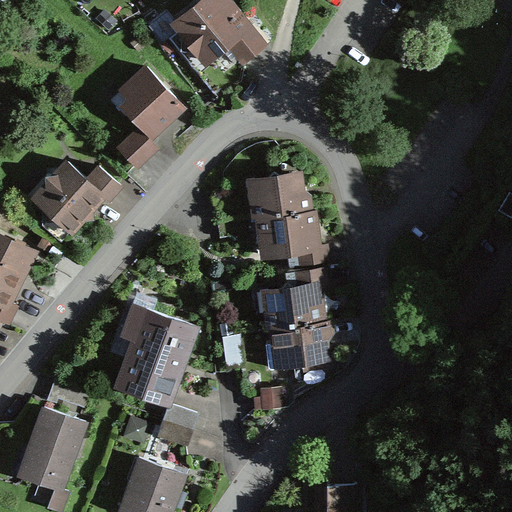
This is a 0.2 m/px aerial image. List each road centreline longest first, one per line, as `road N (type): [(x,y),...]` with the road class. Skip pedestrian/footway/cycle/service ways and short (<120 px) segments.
road 1 (residential): [(0,385),(216,130),(259,111),(293,114),(327,139),(350,189),(382,364)]
road 2 (residential): [(235,511),(311,408),(382,364)]
road 3 (residential): [(382,364),(422,341),(511,238)]
